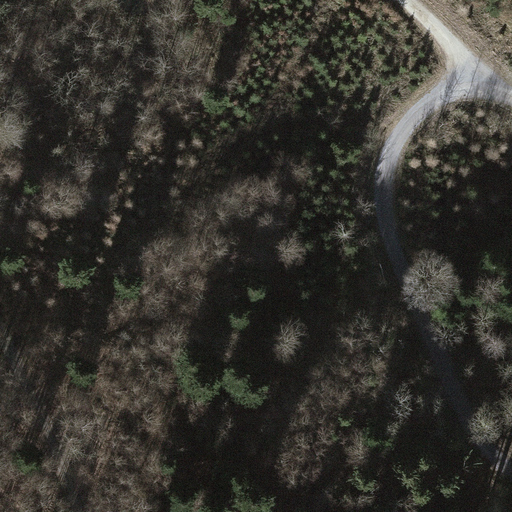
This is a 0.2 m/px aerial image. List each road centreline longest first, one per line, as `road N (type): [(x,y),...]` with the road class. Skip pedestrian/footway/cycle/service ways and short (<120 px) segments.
road 1 (track): [(511,96),(486,87),(417,118),(384,172),(383,202),(466,419),(511,470)]
road 2 (track): [(83,511),(0,325)]
